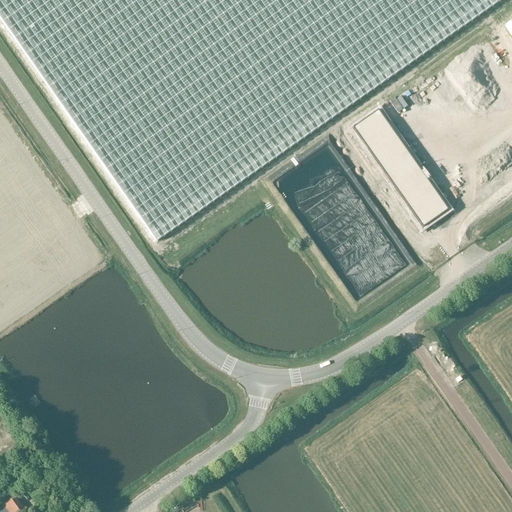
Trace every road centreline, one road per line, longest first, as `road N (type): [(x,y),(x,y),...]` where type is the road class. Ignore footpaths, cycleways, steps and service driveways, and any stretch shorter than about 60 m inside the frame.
road 1 (tertiary): [(261,379),(197,343),(0,69)]
road 2 (unknown): [(462,280),(421,198),(511,123)]
road 3 (unclassified): [(128,511),(244,429),(261,379)]
road 4 (residential): [(511,478),(403,322)]
road 5 (tertiary): [(261,379),(317,373),(403,322)]
road 6 (tertiary): [(403,322),(511,246)]
